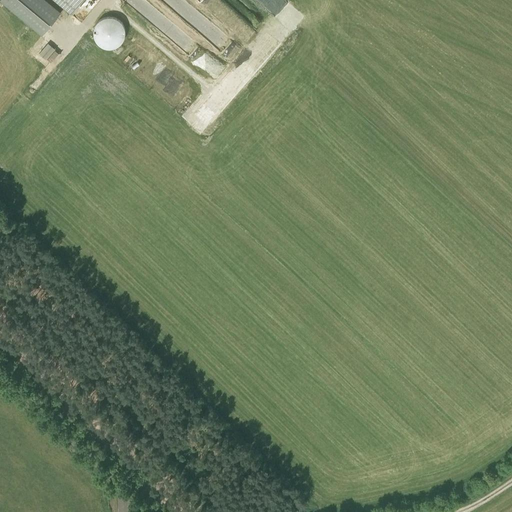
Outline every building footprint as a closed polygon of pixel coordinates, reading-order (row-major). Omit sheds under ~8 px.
[(61,13),(45,0),(1,0),(42,35),(61,13)] [(53,0),(71,14),(82,0),(53,0)] [(96,23),(96,24),(95,25),(95,26),(94,27),(94,28),(94,29),(93,30),(93,32),(93,34),(94,35),(94,36),(94,38),(95,40),(96,41),(97,42),(98,44),(100,45),(101,46),(103,47),(104,47),(107,48),(108,48),(110,48),(112,48),(113,48),(115,47),(116,46),(118,45),(120,44),(121,44),(121,43),(122,41),(123,40),(124,39),(125,37),(125,35),(125,34),(125,33),(125,31),(125,30),(125,29),(125,27),(124,26),(124,25),(123,24),(122,23),(121,21),(120,20),(119,20),(118,19),(117,18),(116,17),(115,17),(114,17),(112,16),(111,16),(110,16),(109,16),(107,16),(106,16),(105,17),(104,17),(103,17),(102,18),(100,19),(99,20),(97,21),(96,23)] [(41,51),(52,61),(61,51),(49,41),(41,51)] [(230,78),(241,89),(275,53),(264,42),(230,78)]
